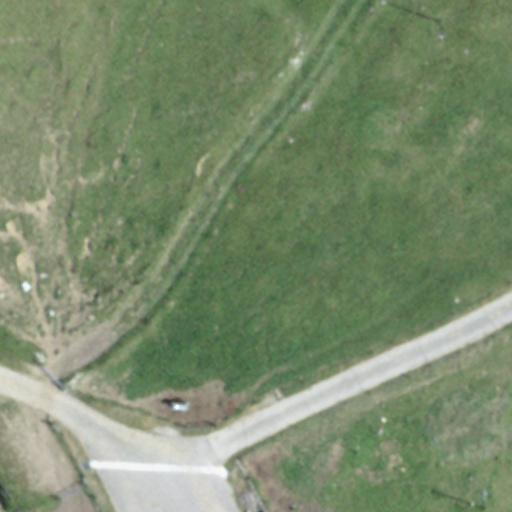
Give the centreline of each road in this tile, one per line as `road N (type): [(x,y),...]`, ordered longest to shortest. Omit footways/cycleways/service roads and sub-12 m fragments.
road 1 (track): [(511,309),(190,450),(158,453)]
road 2 (track): [(158,453),(0,376)]
